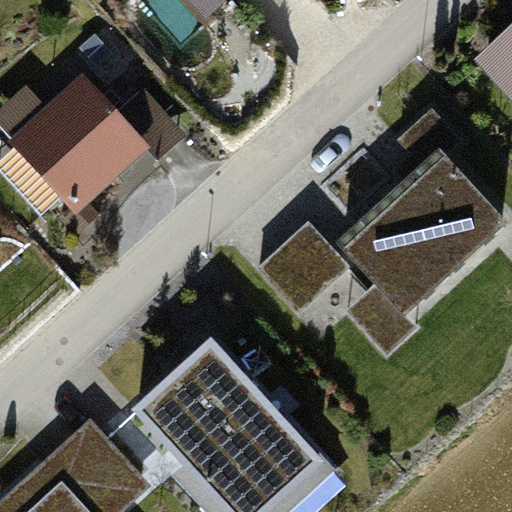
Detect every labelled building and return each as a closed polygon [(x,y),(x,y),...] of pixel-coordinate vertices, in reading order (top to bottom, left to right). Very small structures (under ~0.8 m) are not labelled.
[(511,43),(492,61),(511,82),(511,43)] [(145,147),(90,85),(21,146),(77,208),(145,147)] [(430,171),(346,249),(354,257),(396,302),(408,315),(507,224),(447,160),(465,143),(436,112),(403,143),(430,171)] [(84,234),(102,216),(88,203),(70,221),(84,234)] [(320,288),(354,257),(346,249),(315,214),(281,245),(320,288)] [(421,330),(408,315),(396,302),(366,328),(391,357),(421,330)] [(269,511),(323,465),(216,346),(142,413),(231,511),(269,511)] [(112,511),(146,481),(102,433),(56,474),(48,465),(2,507),(7,511),(112,511)]
